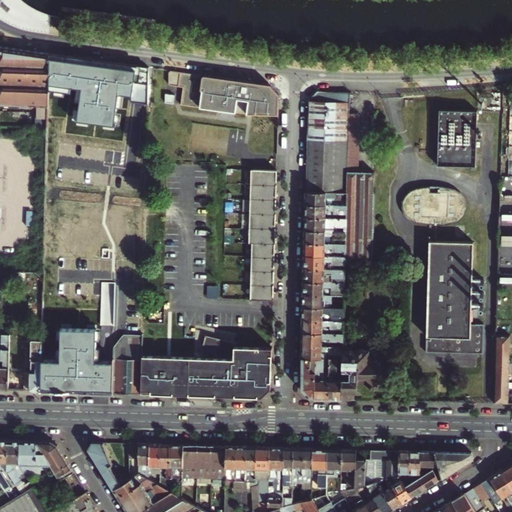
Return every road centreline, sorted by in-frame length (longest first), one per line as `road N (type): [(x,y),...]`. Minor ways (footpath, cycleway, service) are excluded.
road 1 (residential): [(285,418),(295,71)]
road 2 (residential): [(0,23),(28,36),(295,71)]
road 3 (residential): [(295,71),(511,67)]
road 4 (secondary): [(73,420),(285,418)]
road 5 (secondary): [(285,418),(491,423)]
road 6 (residential): [(491,423),(484,462),(410,511)]
